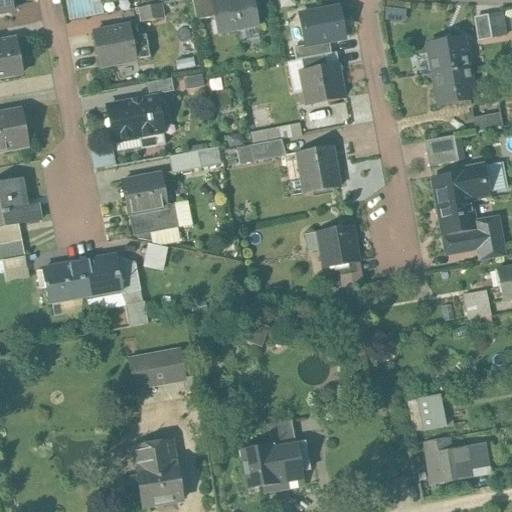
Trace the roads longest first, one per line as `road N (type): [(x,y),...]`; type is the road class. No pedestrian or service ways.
road 1 (residential): [(368,0),(412,235)]
road 2 (residential): [(54,0),(93,208)]
